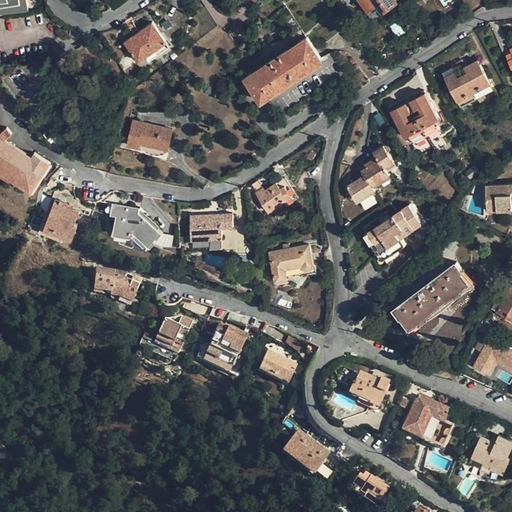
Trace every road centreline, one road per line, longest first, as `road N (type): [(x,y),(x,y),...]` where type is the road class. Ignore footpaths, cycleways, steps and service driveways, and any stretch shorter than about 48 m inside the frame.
road 1 (residential): [(101,24),(77,35),(41,77),(37,121),(74,166),(117,189),(185,191),(244,176),(340,113)]
road 2 (residential): [(337,343),(314,381),(313,404),(326,426),(456,511)]
road 3 (residential): [(340,113),(327,176),(344,306),(337,343)]
road 4 (residential): [(340,113),(474,22),(511,12)]
road 5 (residential): [(157,273),(337,343)]
road 6 (residential): [(337,343),(511,415)]
